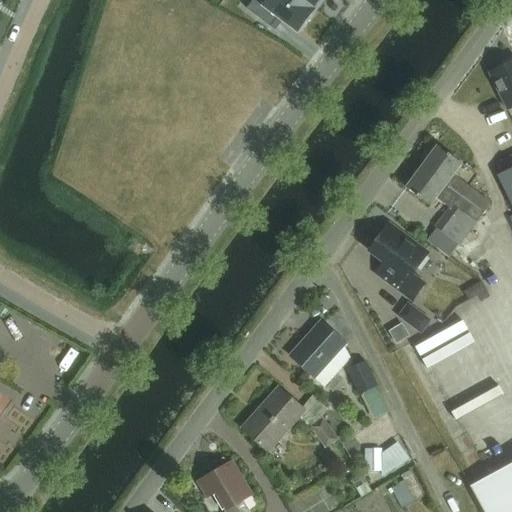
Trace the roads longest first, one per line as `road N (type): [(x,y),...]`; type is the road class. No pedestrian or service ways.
road 1 (tertiary): [(124,346),(380,0)]
road 2 (residential): [(130,511),(319,254)]
road 3 (residential): [(319,254),(506,0)]
road 4 (unclassified): [(448,511),(319,254)]
road 5 (tertiary): [(0,500),(17,492),(124,346)]
road 6 (residential): [(0,273),(124,346)]
